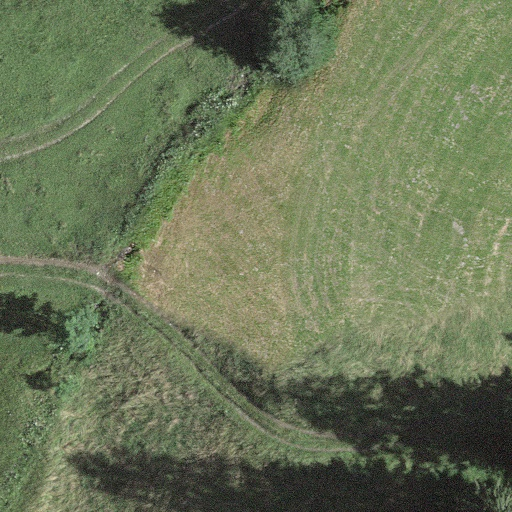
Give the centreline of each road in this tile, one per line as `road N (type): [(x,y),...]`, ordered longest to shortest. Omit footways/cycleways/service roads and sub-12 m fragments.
road 1 (track): [(0,266),(83,275),(108,286),(189,350),(260,422),(292,437),(393,436),(511,409)]
road 2 (track): [(236,0),(147,57),(77,117),(0,151)]
